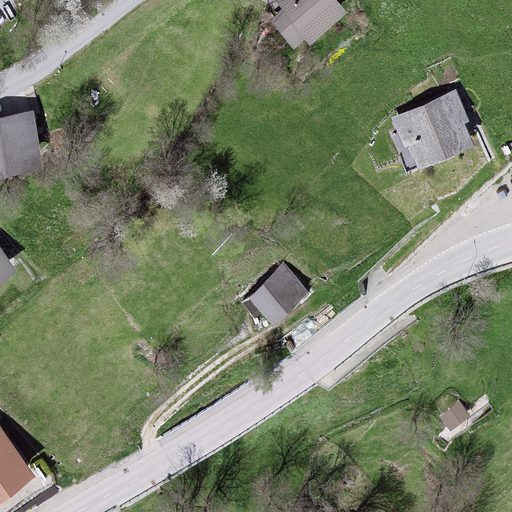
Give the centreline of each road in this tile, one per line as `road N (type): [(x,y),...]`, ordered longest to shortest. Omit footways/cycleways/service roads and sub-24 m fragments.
road 1 (unclassified): [(511,238),(456,262),(214,431),(75,511)]
road 2 (residential): [(0,85),(120,0)]
